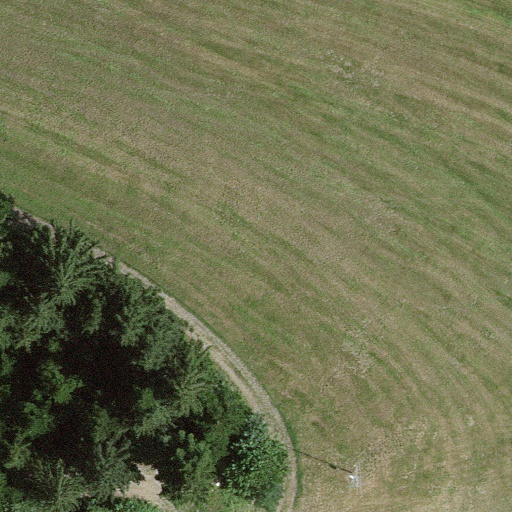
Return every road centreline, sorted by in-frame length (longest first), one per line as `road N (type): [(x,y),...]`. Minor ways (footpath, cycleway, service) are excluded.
road 1 (track): [(273,511),(276,447),(217,350),(152,293),(0,212)]
road 2 (track): [(0,485),(59,470),(113,473),(148,486),(173,511)]
